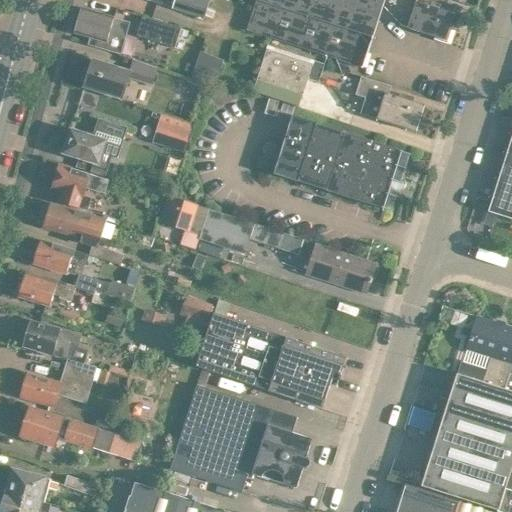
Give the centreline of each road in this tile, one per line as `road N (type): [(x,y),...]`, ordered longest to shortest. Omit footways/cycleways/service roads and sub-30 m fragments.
road 1 (residential): [(345,511),(430,249)]
road 2 (residential): [(430,249),(508,0)]
